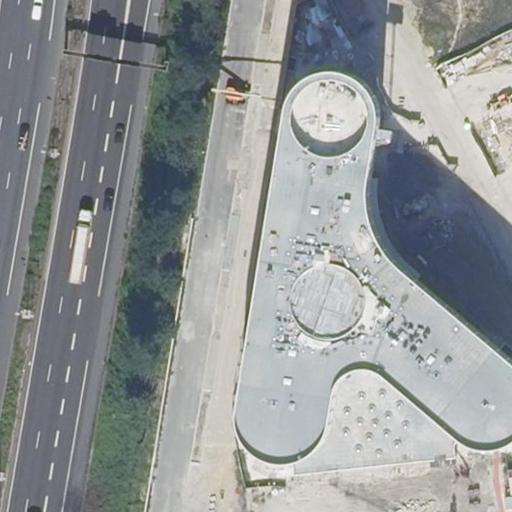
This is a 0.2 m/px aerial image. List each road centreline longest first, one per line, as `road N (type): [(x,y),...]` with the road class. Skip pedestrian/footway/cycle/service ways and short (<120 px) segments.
road 1 (residential): [(166,511),(246,0)]
road 2 (motorway): [(34,511),(104,101)]
road 3 (motorway): [(0,180),(27,0)]
